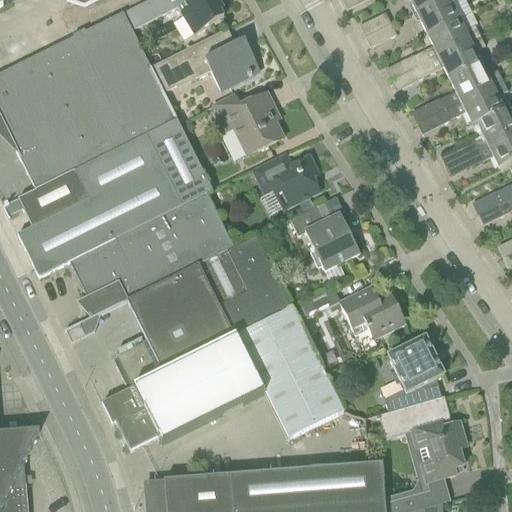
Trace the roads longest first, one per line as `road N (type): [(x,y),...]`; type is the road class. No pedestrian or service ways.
road 1 (residential): [(511,322),(371,108),(311,0)]
road 2 (tertiary): [(104,511),(0,288)]
